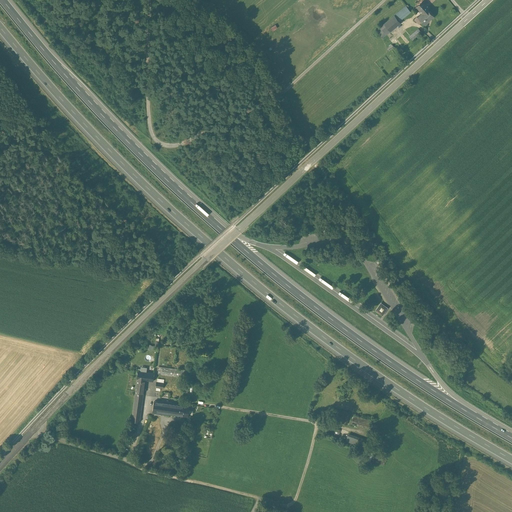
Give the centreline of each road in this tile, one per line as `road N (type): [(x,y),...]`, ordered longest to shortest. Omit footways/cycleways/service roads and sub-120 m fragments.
road 1 (secondary): [(0,466),(151,309),(488,0)]
road 2 (motorway): [(0,34),(168,215),(271,301),(511,459)]
road 3 (motorway): [(482,418),(333,321),(192,203)]
road 4 (motorway): [(192,203),(1,0)]
road 5 (track): [(124,459),(285,507),(295,498),(317,422)]
